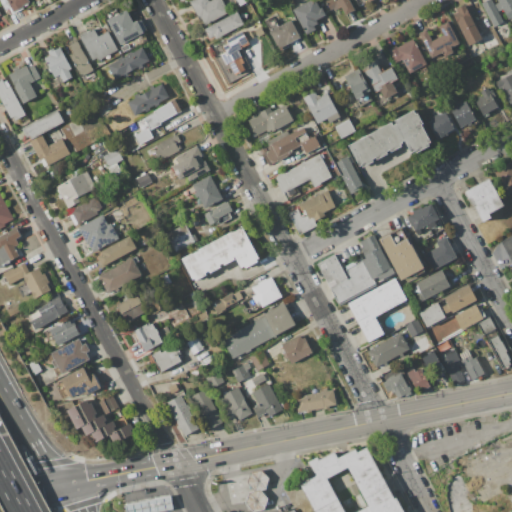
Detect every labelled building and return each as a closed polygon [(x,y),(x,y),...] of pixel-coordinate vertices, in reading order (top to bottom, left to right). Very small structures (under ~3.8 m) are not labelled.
[(28,0),(30,2),(28,3),(29,4),(23,7),(24,9),(13,15),(9,8),(5,10),(0,0),(28,0)] [(189,1),(191,0),(208,0),(209,1),(210,0),(222,0),(229,11),(203,26),(189,1)] [(293,9),(310,0),(315,0),(319,8),(322,7),(326,15),(317,20),(319,24),(316,26),(317,29),(306,35),(293,9)] [(324,0),(348,0),(354,10),(345,15),(341,8),(335,11),(334,8),(330,10),(324,0)] [(481,3),(486,0),(491,0),(494,5),(498,2),(496,0),(511,0),(511,17),(509,19),(503,9),(498,12),(504,21),(494,27),(481,3)] [(464,4),(482,39),(469,46),(452,14),(458,11),(456,9),(464,4)] [(108,19),(127,10),(133,22),(142,18),(147,30),(120,45),(108,19)] [(205,28),(237,11),(244,24),(211,41),(205,28)] [(265,21),(267,19),(269,22),(275,18),(279,26),(291,20),(300,37),(279,48),(265,21)] [(418,34),(426,29),(432,40),(443,34),(439,26),(448,21),(460,43),(451,47),(453,51),(445,55),(443,52),(431,58),(418,34)] [(253,30),(260,27),(263,33),(257,36),(253,30)] [(79,36),(94,28),(98,36),(108,31),(118,50),(97,60),(96,59),(92,61),(79,36)] [(249,30),(253,37),(247,40),(243,33),(249,30)] [(241,31),(248,44),(237,50),(243,62),(241,64),(244,70),(234,75),(233,73),(228,64),(228,63),(226,64),(225,65),(219,54),(224,52),(221,47),(227,44),(225,40),(241,31)] [(414,38),(427,63),(408,72),(402,59),(394,63),(387,49),(396,45),(397,46),(414,38)] [(77,39),(93,70),(79,77),(68,55),(73,52),(69,44),(77,39)] [(121,47),(128,43),(130,48),(123,52),(121,47)] [(112,60),(141,45),(149,61),(142,65),(143,67),(139,69),(138,67),(128,72),(129,75),(124,78),(122,75),(120,76),(112,60)] [(60,47),(72,69),(69,70),(72,77),(63,82),(60,75),(55,78),(45,58),(50,55),(48,51),(54,48),(55,49),(60,47)] [(360,63),(373,56),(381,72),(391,66),(399,80),(392,84),(397,93),(385,99),(380,90),(375,92),(360,63)] [(9,74),(15,71),(14,69),(19,67),(20,69),(28,65),(29,67),(34,65),(40,78),(30,83),(37,96),(24,103),(9,74)] [(344,76),(360,68),(372,91),(364,95),(365,96),(356,100),(344,76)] [(511,73),(511,103),(510,104),(501,87),(498,88),(495,82),(511,73)] [(0,96),(0,79),(5,77),(25,114),(13,121),(0,96)] [(49,83),(57,78),(60,84),(52,89),(49,83)] [(128,102),(135,98),(134,95),(138,93),(140,96),(150,90),(149,87),(153,85),(154,88),(162,84),(169,96),(159,102),(160,104),(155,107),(154,104),(150,106),(151,108),(145,111),(145,109),(135,115),(128,102)] [(488,87),(497,107),(488,112),(490,115),(484,118),(475,101),(479,99),(478,97),(481,95),(482,97),(483,96),(481,91),(488,87)] [(304,97),(315,91),(318,96),(327,92),(340,116),(329,122),(327,118),(317,123),(304,97)] [(145,118),(154,113),(154,111),(174,99),(181,110),(160,122),(161,124),(151,130),(145,118)] [(466,100),(476,119),(470,122),(471,123),(460,129),(450,108),(466,100)] [(248,118),(269,107),(271,111),(285,104),(293,119),(268,133),(266,130),(256,135),(248,118)] [(348,145),(415,109),(433,144),(412,155),(404,140),(400,143),(402,147),(391,152),(390,149),(385,151),(387,154),(377,159),(376,157),(373,159),(374,161),(360,169),(348,145)] [(24,127),(57,110),(64,122),(31,139),(24,127)] [(428,122),(435,119),(434,116),(439,114),(440,116),(446,113),(454,128),(447,131),(449,134),(438,140),(428,122)] [(335,126),(349,119),(355,131),(341,138),(335,126)] [(266,141),(287,131),(289,134),(303,127),(309,139),(315,136),(320,146),(306,153),(302,145),(293,150),(294,153),(272,165),(265,151),(270,148),(266,141)] [(135,135),(148,128),(152,137),(139,144),(135,135)] [(155,145),(172,136),(173,137),(177,134),(180,140),(175,142),(180,151),(163,160),(160,155),(157,156),(154,151),(157,150),(155,145)] [(30,141),(42,135),(44,139),(51,136),(55,143),(62,139),(70,154),(45,168),(30,141)] [(176,156),(197,146),(200,152),(202,151),(205,157),(203,158),(205,160),(210,171),(189,181),(185,175),(178,179),(172,167),(179,163),(176,156)] [(103,156),(117,149),(122,159),(108,166),(103,156)] [(276,177),(279,176),(278,174),(285,171),(285,172),(301,164),(300,163),(304,161),(305,162),(322,153),(324,157),(322,158),(332,177),(314,187),(309,179),(296,186),(300,193),(287,199),(276,177)] [(347,156),(363,187),(350,193),(335,162),(347,156)] [(510,161),(511,164),(511,191),(508,194),(494,171),(510,161)] [(108,168),(117,163),(122,173),(112,177),(108,168)] [(57,186),(86,171),(95,188),(72,200),(75,205),(69,208),(57,186)] [(137,178),(147,173),(152,181),(141,186),(137,178)] [(210,175),(223,199),(204,209),(191,185),(210,175)] [(465,192),(488,179),(503,205),(489,213),(491,217),(482,222),(465,192)] [(296,205),(328,190),(335,206),(324,211),(326,216),(316,221),(318,226),(298,235),(288,214),(298,209),(296,205)] [(0,192),(13,218),(4,223),(5,226),(0,228),(0,192)] [(71,211),(97,197),(102,207),(97,210),(99,214),(75,226),(70,215),(73,214),(71,211)] [(203,213),(228,201),(233,210),(218,218),(219,220),(209,225),(203,213)] [(407,216),(412,213),(411,211),(421,206),(422,208),(430,203),(440,219),(435,222),(437,225),(429,230),(426,225),(420,228),(422,231),(417,234),(407,216)] [(76,229),(102,215),(107,224),(110,223),(118,239),(93,253),(88,244),(85,246),(76,229)] [(165,233),(186,223),(196,242),(175,253),(165,233)] [(182,258),(241,226),(259,259),(256,261),(257,263),(246,269),(244,266),(241,268),(236,259),(224,266),(223,264),(219,266),(220,268),(211,273),(209,270),(204,273),(206,276),(195,282),(182,258)] [(0,236),(17,227),(22,235),(16,239),(19,245),(14,247),(19,255),(0,266),(0,236)] [(379,239),(401,227),(424,268),(401,280),(398,274),(379,239)] [(317,263),(335,254),(348,279),(351,278),(345,268),(365,257),(360,248),(362,247),(359,242),(375,233),(379,239),(398,274),(340,305),(317,263)] [(511,261),(501,241),(511,235),(511,261)] [(101,251),(130,236),(136,248),(103,265),(98,256),(103,254),(101,251)] [(446,237),(457,257),(433,270),(424,255),(432,250),(432,249),(439,246),(437,242),(446,237)] [(496,262),(507,257),(501,244),(490,250),(496,262)] [(99,276),(136,255),(139,261),(135,263),(141,274),(109,293),(99,276)] [(4,272),(24,262),(30,272),(39,268),(42,274),(45,273),(49,282),(47,284),(51,290),(35,299),(32,292),(23,297),(18,288),(25,284),(22,278),(10,284),(4,272)] [(416,283),(442,270),(450,286),(421,301),(417,293),(421,291),(416,283)] [(271,277),(281,297),(262,308),(258,301),(255,302),(252,296),(255,295),(251,287),(271,277)] [(348,303),(395,278),(407,300),(375,316),(385,334),(376,338),(376,337),(368,341),(348,303)] [(444,298),(469,285),(477,300),(452,313),(451,310),(445,313),(441,307),(447,304),(444,298)] [(35,330),(31,321),(40,316),(37,309),(52,301),(49,296),(57,291),(68,312),(35,330)] [(189,294),(194,291),(201,304),(196,307),(189,294)] [(212,301),(221,298),(221,299),(233,293),(239,291),(243,299),(217,311),(212,301)] [(117,305),(136,294),(145,310),(126,321),(117,305)] [(419,312),(437,302),(445,317),(426,327),(419,312)] [(284,303),(295,324),(275,335),(265,316),(264,314),(284,303)] [(7,310),(19,304),(22,311),(11,317),(7,310)] [(454,316),(476,304),(483,318),(462,329),(454,316)] [(265,316),(275,335),(252,347),(253,349),(245,353),(244,351),(232,357),(222,338),(265,316)] [(477,323),(490,317),(496,328),(483,335),(477,323)] [(405,325),(417,319),(423,330),(411,336),(405,325)] [(50,329),(69,320),(70,323),(73,322),(79,334),(57,344),(50,329)] [(133,330),(147,323),(148,325),(152,323),(156,331),(166,326),(172,338),(143,352),(133,330)] [(367,351),(400,333),(409,349),(386,361),(388,363),(380,368),(379,365),(376,367),(367,351)] [(488,340),(498,334),(511,359),(508,361),(510,366),(504,369),(488,340)] [(291,363),(282,344),(300,335),(302,338),(304,337),(312,352),(291,363)] [(51,353),(78,338),(82,345),(85,344),(89,351),(86,353),(89,359),(62,374),(58,366),(55,367),(52,361),(54,360),(51,353)] [(159,372),(150,355),(172,344),(175,348),(177,347),(179,352),(177,353),(181,360),(159,372)] [(249,356),(262,349),(269,364),(257,370),(249,356)] [(440,357),(455,349),(462,363),(458,365),(465,378),(454,384),(440,357)] [(476,357),(484,374),(481,375),(482,378),(477,380),(476,378),(471,380),(461,360),(462,359),(459,353),(468,349),(473,358),(476,357)] [(433,351),(444,371),(436,376),(434,373),(430,375),(421,357),(433,351)] [(28,364),(36,359),(41,368),(32,373),(28,364)] [(233,370),(244,364),(250,376),(238,382),(233,370)] [(61,379),(83,367),(87,374),(92,371),(101,388),(88,395),(87,394),(71,397),(61,379)] [(406,372),(412,369),(414,371),(420,368),(429,386),(423,389),(423,387),(415,391),(406,372)] [(399,373),(410,394),(396,397),(393,392),(391,393),(389,390),(386,392),(378,376),(390,369),(393,376),(399,373)] [(220,372),(224,382),(213,387),(208,378),(220,372)] [(268,384),(281,410),(265,418),(263,414),(257,418),(252,408),(258,405),(251,392),(268,384)] [(224,395),(238,387),(252,413),(238,421),(224,395)] [(205,389),(223,422),(208,430),(190,397),(205,389)] [(296,396),(333,389),(336,405),(329,406),(329,408),(304,413),(303,410),(299,411),(296,396)] [(99,402),(112,394),(120,408),(106,415),(99,402)] [(181,395),(199,427),(184,436),(180,429),(179,430),(176,426),(178,425),(166,403),(181,395)] [(67,411),(87,400),(96,418),(81,426),(76,428),(67,411)] [(94,442),(103,438),(99,429),(93,431),(89,422),(83,425),(75,406),(68,409),(80,438),(90,433),(94,442)] [(81,426),(96,418),(103,414),(107,424),(91,433),(85,435),(81,426)] [(91,433),(107,424),(114,421),(118,429),(109,435),(96,442),(91,433)] [(109,435),(118,429),(131,423),(136,432),(114,444),(109,435)] [(317,456),(307,461),(315,475),(299,483),(314,511),(404,511),(396,497),(394,498),(366,447),(357,452),(355,449),(338,458),(334,451),(319,460),(317,456)] [(259,490),(267,498),(265,504),(263,509),(252,511),(248,508),(244,503),(248,492),(253,491),(246,483),(248,476),(249,472),(260,470),(264,473),(268,478),(264,489),(259,490)] [(125,511),(124,504),(128,504),(138,501),(154,498),(166,496),(169,495),(172,509),(168,510),(157,511),(125,511)]
